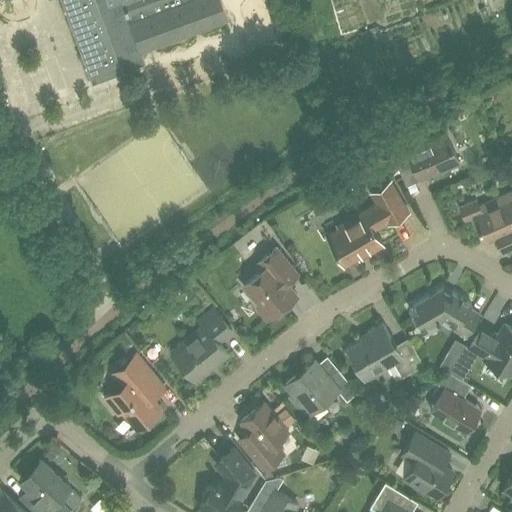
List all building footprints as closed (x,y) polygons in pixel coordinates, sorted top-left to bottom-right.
[(62,0),(67,13),(70,21),(92,81),(110,75),(126,69),(134,66),(144,63),(144,60),(140,51),(228,18),(221,0),(62,0)] [(443,172),(459,164),(445,132),(413,147),(410,140),(390,149),(400,171),(414,165),(420,179),(442,169),(443,172)] [(389,222),(408,212),(390,180),(371,191),(378,202),(347,220),(349,222),(327,235),(343,263),(365,250),(366,252),(383,243),(373,226),(387,218),(389,222)] [(502,253),(511,248),(511,196),(510,193),(478,207),(475,200),(459,208),(464,220),(473,217),(484,243),(495,238),(502,253)] [(268,320),(297,295),(288,283),(297,275),(274,248),(258,261),(263,268),(244,284),(259,302),(258,308),(268,320)] [(466,337),(480,313),(470,307),(471,304),(444,287),(409,307),(422,330),(444,318),(458,327),(457,330),(466,337)] [(218,342),(232,330),(213,308),(198,321),(202,326),(172,352),(195,380),(228,353),(218,342)] [(401,376),(423,363),(408,336),(395,344),(383,323),(368,332),(370,336),(347,349),(364,379),(393,363),(401,376)] [(511,375),(511,372),(511,328),(504,324),(498,335),(482,325),(470,347),(485,356),(483,359),(511,375)] [(150,396),(163,386),(135,352),(112,371),(121,383),(103,397),(117,415),(123,410),(137,427),(160,408),(150,396)] [(346,401),(357,392),(338,368),(328,376),(314,360),(286,384),(293,391),(290,394),(308,415),(337,390),(346,401)] [(467,431),(480,408),(463,398),(461,392),(467,382),(449,371),(435,382),(438,384),(432,393),(434,402),(430,409),(467,431)] [(273,442),(286,431),(262,401),(240,419),(247,429),(237,437),(263,468),(282,452),(273,442)] [(438,495),(452,470),(443,464),(449,453),(414,433),(401,454),(413,461),(403,478),(416,486),(418,483),(438,495)] [(239,495),(253,472),(231,447),(213,462),(223,475),(219,483),(214,480),(198,506),(207,511),(232,511),(242,496),(239,495)] [(68,503),(76,495),(38,458),(21,477),(42,498),(33,508),(37,511),(65,511),(68,509),(71,506),(68,503)] [(511,473),(503,488),(511,492),(511,473)] [(290,511),(296,503),(274,490),(282,479),(278,476),(264,480),(245,511),(246,511),(290,511)] [(370,506),(366,511),(411,511),(417,502),(384,482),(370,506)] [(24,511),(3,492),(0,494),(0,511),(24,511)]
